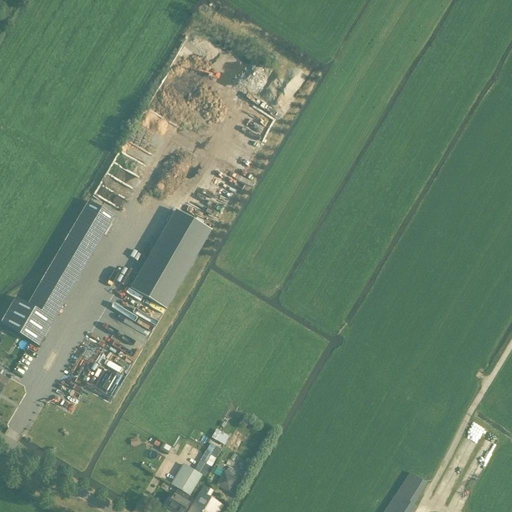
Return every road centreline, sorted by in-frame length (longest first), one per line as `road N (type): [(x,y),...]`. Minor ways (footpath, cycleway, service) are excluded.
road 1 (unknown): [(3,446),(228,100)]
road 2 (tertiary): [(113,511),(0,443)]
